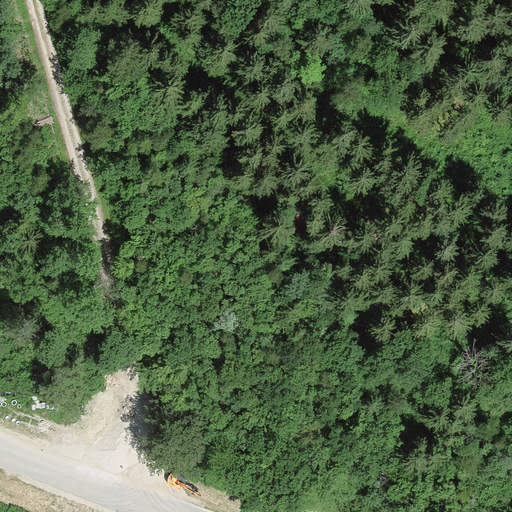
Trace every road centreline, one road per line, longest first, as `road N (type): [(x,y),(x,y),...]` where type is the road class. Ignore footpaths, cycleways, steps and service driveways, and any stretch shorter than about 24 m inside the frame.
road 1 (track): [(159,510),(129,357),(31,0)]
road 2 (tertiary): [(0,452),(164,511)]
